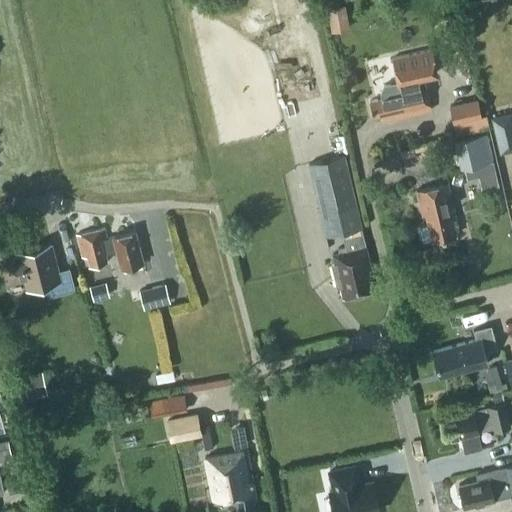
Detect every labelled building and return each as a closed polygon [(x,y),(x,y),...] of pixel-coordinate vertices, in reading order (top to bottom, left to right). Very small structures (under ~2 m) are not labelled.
[(207,0),(197,0),(196,0),(198,12),(209,10),(207,0)] [(424,75),(437,72),(432,48),(394,56),(399,80),(383,84),(381,92),(382,97),(370,99),(374,116),(382,115),(383,120),(431,110),(424,75)] [(454,121),(481,116),(478,100),(450,106),(454,121)] [(491,116),(499,152),(511,149),(511,129),(508,112),(491,116)] [(459,140),(466,167),(493,160),(486,133),(459,140)] [(360,226),(343,155),(310,163),(327,234),(360,226)] [(448,182),(417,189),(423,215),(426,214),(428,224),(420,226),(423,240),(432,238),(432,240),(456,234),(452,218),(456,218),(448,182)] [(105,229),(78,235),(83,258),(88,257),(90,266),(108,262),(106,255),(118,252),(122,269),(143,264),(136,233),(108,239),(105,229)] [(51,245),(21,252),(22,256),(3,260),(8,280),(27,275),(30,287),(46,284),(49,296),(62,293),(51,245)] [(371,267),(366,245),(334,253),(344,296),(374,289),(369,267),(371,267)] [(100,283),(89,285),(93,299),(103,297),(100,283)] [(140,293),(144,310),(170,304),(166,287),(140,293)] [(439,369),(465,362),(467,367),(488,362),(485,349),(498,346),(492,324),(474,328),(477,337),(434,349),(439,369)] [(173,370),(155,374),(157,382),(174,379),(173,370)] [(42,375),(23,379),(27,394),(46,389),(42,375)] [(148,400),(151,417),(187,411),(184,394),(148,400)] [(462,435),(466,450),(483,446),(480,431),(479,428),(495,425),(496,430),(511,426),(506,401),(444,415),(449,438),(462,435)] [(171,416),(174,434),(203,430),(200,411),(171,416)] [(234,444),(246,444),(246,424),(235,424),(234,444)] [(0,441),(0,453),(11,451),(8,440),(0,441)] [(237,504),(238,511),(255,511),(253,499),(257,498),(252,473),(249,473),(247,467),(251,466),(247,448),(206,456),(213,497),(230,494),(232,505),(237,504)] [(359,483),(354,465),(330,470),(334,489),(330,490),(334,511),(367,511),(379,509),(373,480),(359,483)] [(485,477),(460,483),(465,506),(495,499),(494,493),(511,489),(511,487),(511,465),(505,467),(504,466),(484,471),(485,477)] [(21,480),(7,483),(9,493),(23,490),(21,480)]
